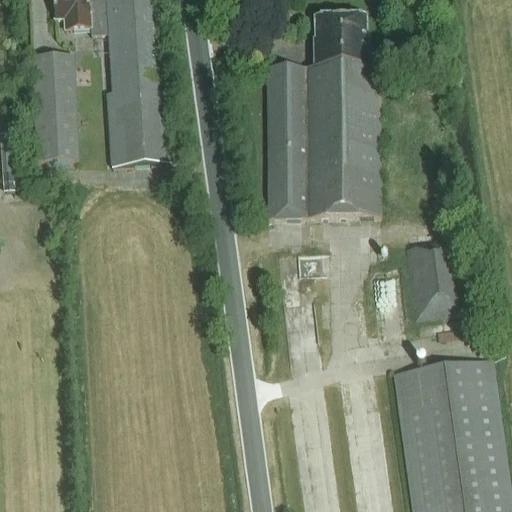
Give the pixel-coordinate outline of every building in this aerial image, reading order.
[(113,173),(170,168),(158,0),(139,0),(107,2),(107,4),(89,5),(88,0),(79,0),(52,2),(54,25),(69,24),(70,36),(91,35),(91,42),(110,40),(114,99),(108,100),(113,173)] [(269,224),(381,223),(380,72),(369,72),(369,44),(367,44),(367,23),(316,23),(316,46),(315,46),(315,72),(268,73),(269,224)] [(79,165),(74,59),(32,61),(37,167),(79,165)] [(18,177),(15,137),(0,138),(0,139),(2,178),(18,177)] [(468,319),(460,247),(406,253),(414,325),(468,319)] [(511,511),(511,497),(494,365),(393,379),(411,511),(511,511)]
